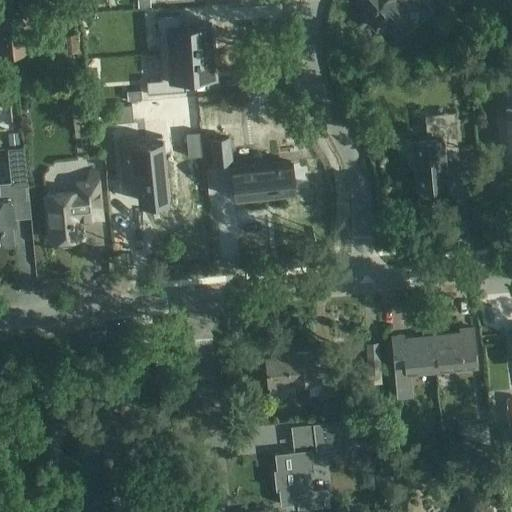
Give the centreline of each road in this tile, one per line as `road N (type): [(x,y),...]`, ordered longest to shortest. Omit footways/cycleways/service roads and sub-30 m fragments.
road 1 (residential): [(313,0),(309,50),(358,179),(373,278)]
road 2 (residential): [(224,511),(202,296)]
road 3 (residential): [(0,314),(202,296)]
road 4 (residential): [(202,296),(373,278)]
road 5 (residential): [(373,278),(511,266)]
